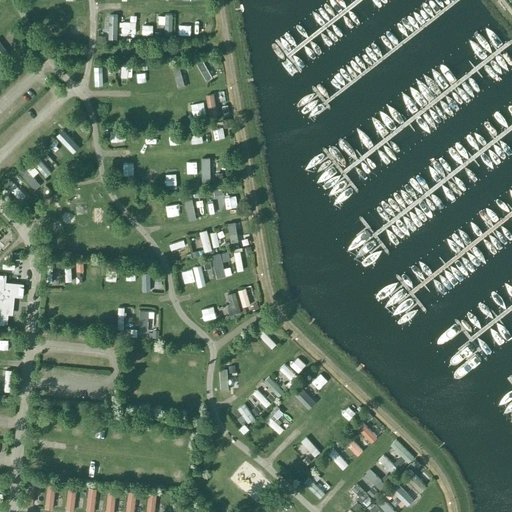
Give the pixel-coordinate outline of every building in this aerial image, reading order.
[(144,11),(144,32),(153,32),(154,11),(144,11)] [(195,30),(195,11),(182,11),(182,30),(195,30)] [(123,35),(134,34),(134,22),(123,23),(123,35)] [(206,78),(212,74),(203,57),(197,61),(206,78)] [(118,77),(129,77),(129,65),(119,65),(118,77)] [(214,91),(206,91),(207,106),(215,105),(214,91)] [(129,112),(129,102),(118,102),(118,112),(129,112)] [(202,128),(191,128),(191,141),(202,141),(202,128)] [(123,129),(110,129),(111,143),(124,143),(123,129)] [(68,131),(62,135),(72,150),(78,146),(68,131)] [(170,133),(170,147),(181,147),(181,133),(170,133)] [(210,172),(210,154),(202,154),(202,172),(210,172)] [(40,159),(36,163),(45,176),(50,173),(40,159)] [(18,171),(33,188),(40,182),(34,174),(39,170),(31,161),(18,171)] [(197,179),(197,168),(186,168),(187,179),(197,179)] [(14,181),(8,186),(20,201),(26,196),(14,181)] [(223,184),(226,206),(233,205),(230,183),(223,184)] [(191,191),(192,196),(184,197),(187,218),(197,217),(195,203),(202,202),(200,190),(191,191)] [(173,218),(174,197),(164,196),(163,218),(173,218)] [(142,220),(149,221),(150,199),(143,199),(142,220)] [(238,220),(229,220),(230,243),(239,242),(238,220)] [(204,250),(211,248),(206,228),(199,229),(204,250)] [(217,229),(209,230),(213,246),(221,245),(217,229)] [(183,238),(169,243),(172,251),(186,246),(183,238)] [(211,262),(199,264),(201,278),(213,276),(211,262)] [(94,264),(85,263),(84,288),(94,289),(94,264)] [(225,273),(232,272),(230,264),(224,265),(225,273)] [(181,283),(191,280),(187,269),(177,272),(181,283)] [(126,270),(126,281),(137,281),(136,270),(126,270)] [(22,297),(23,283),(5,281),(6,274),(0,273),(0,322),(7,323),(8,311),(12,311),(12,306),(10,306),(11,296),(22,297)] [(238,287),(242,305),(250,304),(247,286),(238,287)] [(232,308),(239,306),(235,289),(227,291),(232,308)] [(214,297),(208,298),(212,317),(218,316),(214,297)] [(153,329),(154,309),(139,309),(139,329),(153,329)] [(113,324),(114,314),(104,313),(103,324),(113,324)] [(271,348),(277,343),(262,328),(257,333),(271,348)] [(253,356),(262,349),(255,340),(246,348),(253,356)] [(292,352),(309,367),(315,360),(298,345),(292,352)] [(145,364),(146,352),(135,351),(133,363),(145,364)] [(240,366),(249,359),(242,351),(233,358),(240,366)] [(291,380),(297,373),(284,362),(278,368),(291,380)] [(319,363),(305,378),(323,394),(330,387),(319,376),(326,369),(319,363)] [(281,385),(269,373),(263,379),(275,392),(281,385)] [(300,385),(306,389),(310,383),(305,379),(300,385)] [(266,406),(271,401),(256,387),(252,392),(266,406)] [(308,408),(314,403),(300,387),(294,393),(308,408)] [(291,391),(285,399),(290,402),(296,394),(291,391)] [(347,392),(341,398),(352,409),(358,402),(347,392)] [(249,419),(255,413),(243,401),(236,408),(249,419)] [(286,401),(273,412),(277,417),(284,411),(293,422),(300,416),(286,401)] [(329,414),(338,423),(345,417),(336,407),(329,414)] [(367,421),(373,418),(370,412),(364,416),(367,421)] [(266,423),(280,433),(284,427),(270,417),(266,423)] [(371,443),(378,436),(362,420),(355,426),(371,443)] [(321,422),(316,427),(329,441),(334,436),(321,422)] [(330,431),(334,434),(340,429),(335,425),(330,431)] [(163,443),(163,432),(153,432),(153,443),(163,443)] [(257,435),(253,442),(269,452),(273,445),(257,435)] [(300,441),(313,456),(320,451),(306,436),(300,441)] [(358,456),(364,450),(350,436),(344,442),(358,456)] [(341,450),(346,447),(342,441),(337,445),(341,450)] [(334,448),(328,454),(343,470),(349,464),(334,448)] [(294,451),(290,454),(299,466),(304,462),(294,451)] [(377,461),(388,471),(394,464),(383,454),(377,461)] [(44,466),(45,457),(35,457),(35,465),(44,466)] [(364,474),(375,486),(382,480),(370,468),(364,474)] [(36,482),(28,480),(25,505),(33,507),(36,482)] [(390,500),(395,495),(407,506),(414,498),(396,482),(384,495),(390,500)] [(369,496),(356,483),(351,488),(364,500),(369,496)] [(48,484),(45,508),(52,509),(55,485),(48,484)] [(68,486),(66,510),(73,511),(76,487),(68,486)] [(88,488),(85,511),(92,511),(96,489),(88,488)] [(373,497),(377,493),(372,488),(367,492),(373,497)] [(108,490),(105,511),(112,511),(115,490),(108,490)] [(128,492),(125,511),(132,511),(135,493),(128,492)] [(148,494),(146,511),(153,511),(155,495),(148,494)] [(376,503),(384,511),(397,511),(383,496),(376,503)] [(336,502),(344,511),(359,511),(364,508),(358,503),(353,508),(342,497),(336,502)]
